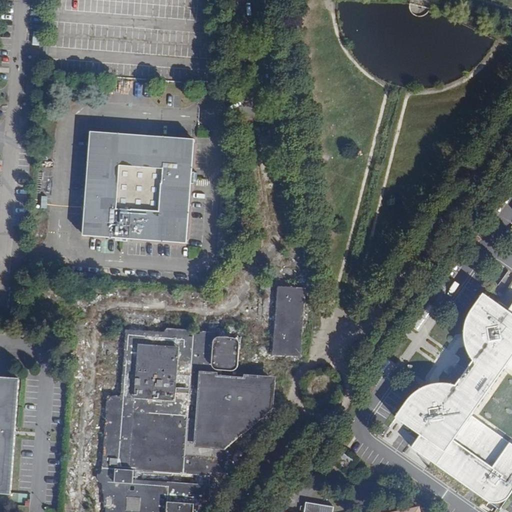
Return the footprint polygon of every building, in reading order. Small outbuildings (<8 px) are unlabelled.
[(161,23),(159,35),(166,36),(166,35),(172,36),(174,25),(161,23)] [(91,132),(83,236),(187,244),(195,140),(91,132)] [(238,339),(239,340),(240,342),(240,343),(240,346),(240,350),(269,352),(269,358),(305,361),(310,285),(274,282),(270,336),(221,332),(222,321),(195,319),(193,334),(201,335),(201,334),(201,333),(202,332),(203,331),(204,331),(206,331),(213,332),(214,332),(215,332),(215,333),(216,334),(216,335),(216,336),(216,337),(233,338),(235,338),(236,338),(237,339),(238,339)] [(427,391),(423,388),(416,392),(410,397),(396,418),(421,435),(412,447),(500,510),(511,492),(511,444),(472,416),(507,366),(511,369),(511,305),(508,311),(484,293),(469,314),(467,320),(465,325),(465,329),(469,333),(473,332),(475,344),(470,345),(468,350),(471,356),(475,361),(457,386),(450,384),(443,384),(440,389),(440,393),(428,395),(427,391)] [(194,511),(195,511),(199,511),(199,500),(210,501),(212,476),(212,471),(224,472),(227,445),(229,418),(220,417),(223,376),(223,371),(230,372),(232,372),(233,372),(234,372),(235,371),(237,370),(238,369),(239,368),(240,350),(240,346),(240,343),(240,342),(239,340),(238,339),(237,339),(236,338),(235,338),(233,338),(216,337),(216,336),(216,335),(216,334),(215,333),(215,332),(214,332),(213,332),(206,331),(204,331),(203,331),(202,332),(201,333),(201,334),(201,335),(193,334),(126,329),(121,397),(135,398),(130,466),(103,464),(98,463),(94,511),(194,511)] [(469,333),(465,329),(465,330),(464,335),(465,339),(467,347),(468,350),(470,345),(475,344),(473,332),(469,333)] [(224,472),(212,471),(212,476),(226,477),(228,475),(229,474),(231,446),(274,409),(276,377),(245,374),(244,378),(223,376),(220,417),(229,418),(227,445),(224,472)] [(0,377),(0,493),(11,495),(19,379),(0,377)] [(428,386),(423,388),(427,391),(428,395),(440,393),(440,389),(443,384),(437,384),(432,385),(428,386)] [(107,396),(103,464),(130,466),(135,398),(121,397),(107,396)] [(336,461),(348,469),(354,460),(343,452),(336,461)] [(420,511),(419,508),(399,511),(333,511),(334,507),(306,502),(304,511),(420,511)]
